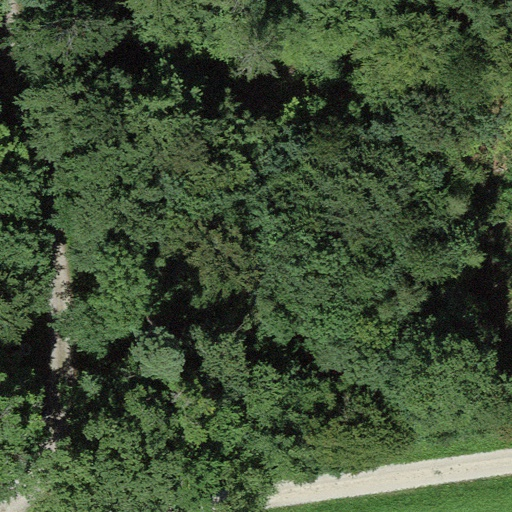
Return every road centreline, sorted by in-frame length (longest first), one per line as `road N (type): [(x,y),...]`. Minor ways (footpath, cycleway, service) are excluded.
road 1 (track): [(5,511),(53,445),(72,358),(19,0)]
road 2 (track): [(204,511),(511,470)]
